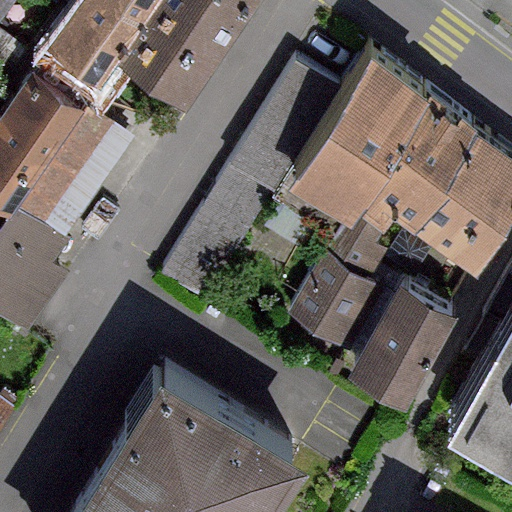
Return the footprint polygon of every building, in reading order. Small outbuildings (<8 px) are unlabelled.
[(76,85),(113,34),(137,0),(61,0),(45,23),(60,34),(41,60),(76,85)] [(242,0),(137,0),(113,34),(182,83),(242,0)] [(339,78),(269,187),(330,228),(415,73),(365,34),(362,40),(339,78)] [(291,48),(160,262),(207,292),(269,187),(339,78),(291,48)] [(76,85),(41,60),(33,54),(0,99),(0,187),(2,189),(76,85)] [(330,228),(291,295),(344,338),(379,277),(366,269),(383,240),(373,233),(396,194),(448,101),(415,73),(330,228)] [(130,123),(76,85),(2,189),(11,195),(55,227),(130,123)] [(511,180),(511,146),(448,101),(396,194),(473,250),(511,180)] [(55,227),(11,195),(0,209),(0,303),(23,320),(64,263),(41,246),(55,227)] [(398,266),(351,352),(407,382),(454,296),(398,266)] [(511,295),(451,396),(511,432),(511,295)] [(251,511),(302,431),(162,345),(57,511),(251,511)]
